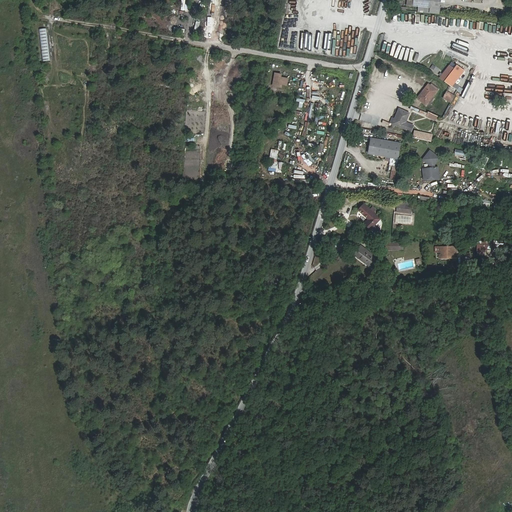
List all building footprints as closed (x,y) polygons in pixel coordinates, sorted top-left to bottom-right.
[(439,0),(413,0),(413,6),(438,9),(439,0)] [(47,29),(40,29),(44,62),(51,61),(47,29)] [(433,59),(439,51),(434,48),(429,56),(433,59)] [(440,77),(445,81),(454,69),(449,65),(440,77)] [(290,78),(283,76),(284,74),(275,72),(273,86),(283,88),(283,85),(289,86),(290,78)] [(466,88),(472,90),(475,84),(469,81),(466,88)] [(428,85),(418,99),(426,105),(428,103),(429,104),(433,99),(432,97),(438,89),(431,84),(430,86),(428,85)] [(511,84),(509,84),(503,100),(511,103),(511,84)] [(465,90),(462,96),(468,99),(471,92),(465,90)] [(445,91),(441,97),(449,103),(453,97),(445,91)] [(460,101),(452,118),(470,127),(478,109),(460,101)] [(310,109),(308,109),(306,120),(311,121),(313,109),(319,110),(320,104),(311,102),(310,109)] [(398,108),(391,123),(408,131),(411,125),(404,122),(408,113),(398,108)] [(427,111),(425,116),(435,121),(438,116),(427,111)] [(320,125),(326,126),(326,122),(319,122),(319,119),(325,120),(325,116),(323,116),(323,113),(320,112),(319,117),(316,117),(315,124),(320,124),(320,125)] [(294,117),(292,123),(298,125),(300,119),(294,117)] [(511,123),(495,118),(489,137),(511,144),(511,141),(511,123)] [(305,122),(303,132),(299,131),(297,144),(300,145),(303,136),(306,136),(309,123),(305,122)] [(413,131),(412,136),(426,139),(427,134),(413,131)] [(368,151),(396,158),(400,142),(372,136),(368,151)] [(319,148),(320,141),(311,139),(310,146),(319,148)] [(283,173),(285,156),(279,155),(280,149),(279,149),(280,142),(273,141),(269,171),(283,173)] [(422,180),(439,179),(438,166),(433,166),(440,157),(428,149),(421,160),(431,167),(421,168),(422,180)] [(412,205),(399,204),(398,212),(411,213),(412,205)] [(374,224),(378,220),(364,206),(358,211),(366,219),(363,223),(369,229),(368,230),(373,235),(376,232),(376,231),(378,229),(374,224)] [(353,251),(368,263),(376,254),(360,242),(353,251)] [(404,243),(386,243),(386,251),(404,251),(404,243)] [(455,259),(455,246),(438,246),(438,259),(455,259)]
